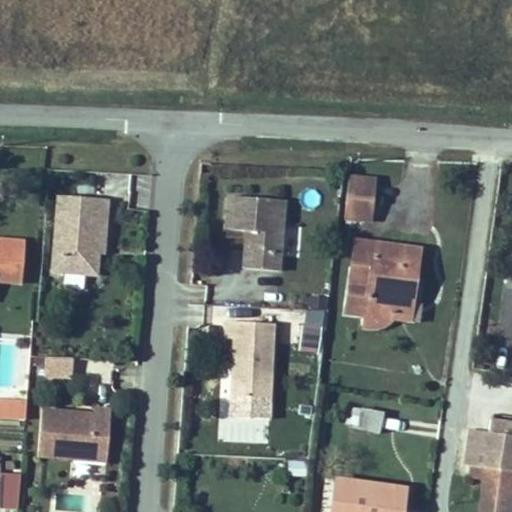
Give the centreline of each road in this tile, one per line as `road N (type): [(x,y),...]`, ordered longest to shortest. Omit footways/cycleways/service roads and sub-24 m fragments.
road 1 (residential): [(152,511),(180,121)]
road 2 (residential): [(438,511),(489,134)]
road 3 (unclassified): [(489,134),(180,121)]
road 4 (unclassified): [(180,121),(0,114)]
